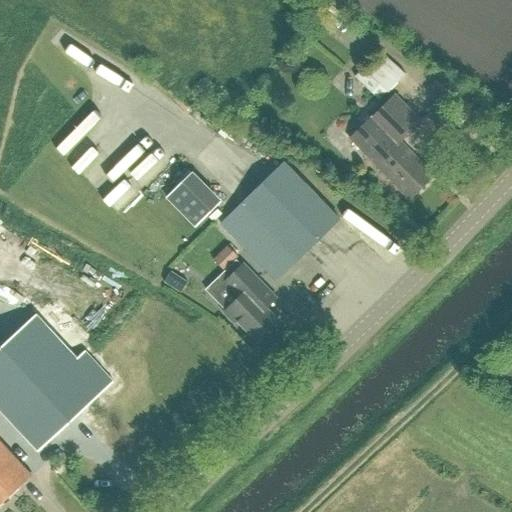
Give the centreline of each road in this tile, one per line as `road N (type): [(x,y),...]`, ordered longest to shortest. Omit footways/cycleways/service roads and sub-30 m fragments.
road 1 (tertiary): [(166,511),(511,185)]
road 2 (track): [(305,511),(511,316)]
